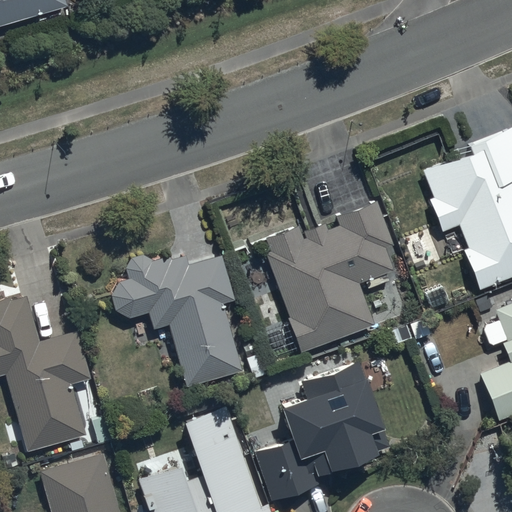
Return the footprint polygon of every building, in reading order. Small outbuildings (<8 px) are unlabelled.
[(0,0),(0,16),(58,0),(0,0)] [(511,131),(508,120),(461,136),(464,141),(417,163),(428,191),(423,193),(437,226),(454,219),(464,242),(459,244),(476,284),(511,269),(511,131)] [(267,246),(260,248),(294,346),(370,319),(356,277),(361,275),(365,286),(385,279),(382,268),(389,266),(381,242),(389,240),(373,196),(331,210),(334,219),(324,222),(322,216),(293,225),(291,219),(262,230),(267,246)] [(148,322),(163,318),(181,380),(238,364),(218,295),(229,292),(216,249),(183,258),(180,249),(167,253),(166,249),(145,255),(140,249),(127,251),(121,261),(125,272),(115,275),(107,288),(111,304),(124,311),(143,305),(148,322)] [(0,368),(1,368),(23,446),(82,429),(68,379),(86,374),(72,324),(35,335),(21,289),(5,294),(3,289),(0,290),(0,368)] [(511,407),(511,294),(491,303),(495,314),(478,320),(486,340),(497,336),(505,356),(475,368),(493,414),(511,407)] [(287,431),(248,445),(267,495),(312,478),(309,471),(327,464),(325,458),(369,442),(362,422),(377,416),(354,355),(297,376),(300,385),(274,395),(287,431)] [(176,458),(135,473),(148,511),(269,511),(264,498),(256,500),(221,400),(178,415),(196,469),(181,474),(176,458)] [(47,511),(42,511),(116,511),(100,447),(35,464),(47,511)]
